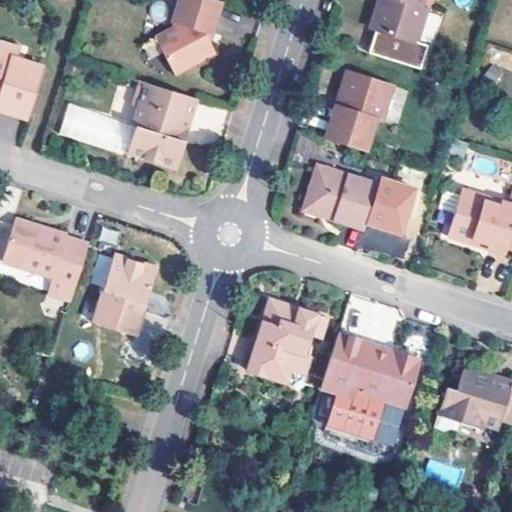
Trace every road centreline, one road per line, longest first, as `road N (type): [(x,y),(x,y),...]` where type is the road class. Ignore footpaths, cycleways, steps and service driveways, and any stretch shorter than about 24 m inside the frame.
road 1 (residential): [(511,322),(228,234)]
road 2 (residential): [(228,234),(141,511)]
road 3 (residential): [(301,0),(228,234)]
road 4 (residential): [(0,163),(228,234)]
